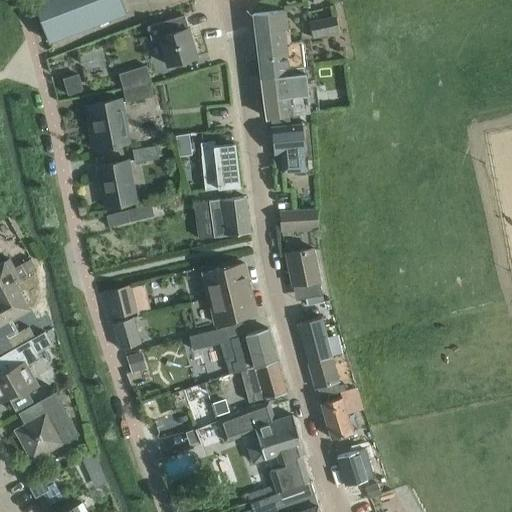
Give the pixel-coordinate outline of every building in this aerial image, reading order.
[(121,0),(32,0),(49,43),(127,13),(121,0)] [(306,17),(334,14),(333,1),(305,4),(306,17)] [(253,13),(261,77),(286,74),(285,67),(304,65),(311,64),(308,40),(290,42),(289,29),(287,29),(284,9),(253,13)] [(151,39),(159,36),(167,64),(196,56),(184,14),(147,26),(151,39)] [(335,15),(309,21),(313,36),(339,31),(335,15)] [(310,112),(304,65),(285,67),(286,74),(261,77),(266,117),(310,112)] [(123,87),(126,101),(153,96),(151,82),(123,87)] [(129,140),(125,117),(121,98),(88,104),(94,132),(91,133),(93,147),(113,144),(129,140)] [(149,123),(135,128),(138,139),(153,134),(149,123)] [(280,151),(282,170),(302,168),(304,168),(302,149),(304,149),(304,143),(302,123),(270,126),(273,152),(280,151)] [(176,134),(178,154),(190,153),(188,133),(176,134)] [(214,140),(200,142),(202,155),(203,172),(205,188),(219,187),(239,185),(234,143),(215,145),(214,140)] [(158,157),(156,145),(132,148),(133,161),(158,157)] [(130,159),(116,161),(97,165),(105,206),(137,200),(130,159)] [(209,200),(214,236),(250,231),(245,195),(209,200)] [(151,203),(106,214),(109,226),(154,215),(151,203)] [(279,211),(281,230),(316,227),(315,208),(279,211)] [(311,247),(285,252),(291,284),(300,282),(303,298),(321,294),(318,278),(311,247)] [(0,261),(0,287),(14,279),(15,280),(20,278),(19,277),(36,268),(31,257),(14,267),(8,257),(0,261)] [(244,262),(203,272),(209,297),(250,287),(244,262)] [(0,298),(11,317),(30,307),(15,280),(14,279),(0,287),(0,298)] [(131,284),(104,290),(110,317),(138,311),(131,284)] [(250,287),(209,297),(215,322),(256,313),(250,287)] [(0,334),(5,332),(13,347),(24,341),(19,331),(11,317),(0,298),(0,334)] [(140,342),(132,316),(113,322),(120,348),(140,342)] [(297,323),(296,323),(307,362),(308,363),(346,352),(338,324),(324,328),(320,316),(297,323)] [(229,372),(240,369),(277,359),(268,327),(246,333),(243,322),(190,335),(193,348),(221,341),(225,358),(226,358),(229,372)] [(29,325),(19,331),(24,341),(35,336),(29,325)] [(24,341),(13,347),(6,351),(13,365),(0,372),(0,401),(18,391),(19,394),(38,384),(26,364),(40,357),(37,352),(51,344),(44,331),(24,341)] [(141,350),(126,355),(132,372),(147,367),(141,350)] [(331,356),(308,363),(314,386),(317,386),(338,379),(341,390),(352,386),(349,377),(353,376),(346,352),(331,356)] [(244,382),(247,394),(249,401),(285,391),(277,359),(240,369),(244,382)] [(341,395),(320,402),(330,437),(333,436),(351,431),(346,413),(362,408),(356,387),(340,391),(341,395)] [(55,392),(26,409),(32,419),(15,428),(32,459),(77,433),(55,392)] [(165,410),(188,403),(184,393),(162,400),(165,410)] [(247,492),(250,501),(308,480),(300,454),(304,453),(292,413),(274,418),(268,400),(247,406),(218,418),(225,439),(256,429),(260,443),(249,447),(253,461),(277,453),(281,466),(271,469),(276,483),(247,492)] [(215,404),(203,407),(206,417),(218,413),(215,404)] [(368,458),(360,460),(356,448),(336,455),(345,484),(373,475),(368,458)] [(100,466),(94,452),(82,458),(88,471),(100,466)] [(48,459),(29,468),(34,478),(53,470),(48,459)] [(29,486),(35,497),(56,485),(50,474),(29,486)] [(308,480),(250,501),(253,511),(320,511),(310,480),(308,480)] [(376,481),(363,486),(368,497),(381,492),(376,481)] [(61,511),(88,511),(82,501),(61,511)]
